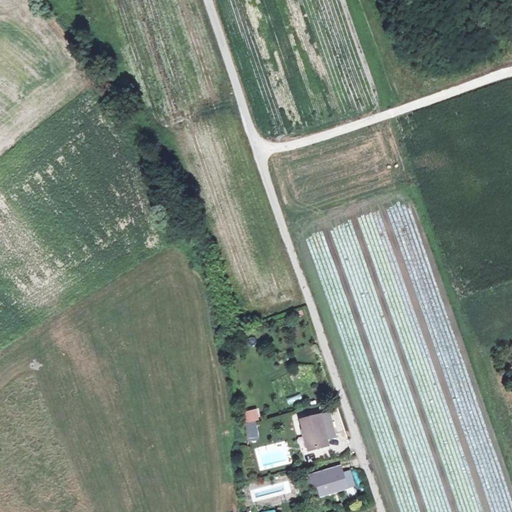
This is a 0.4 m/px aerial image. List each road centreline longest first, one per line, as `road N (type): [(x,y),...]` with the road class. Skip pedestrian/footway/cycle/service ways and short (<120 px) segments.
road 1 (track): [(259,156),(380,511)]
road 2 (track): [(511,73),(259,156)]
road 3 (track): [(259,156),(208,0)]
